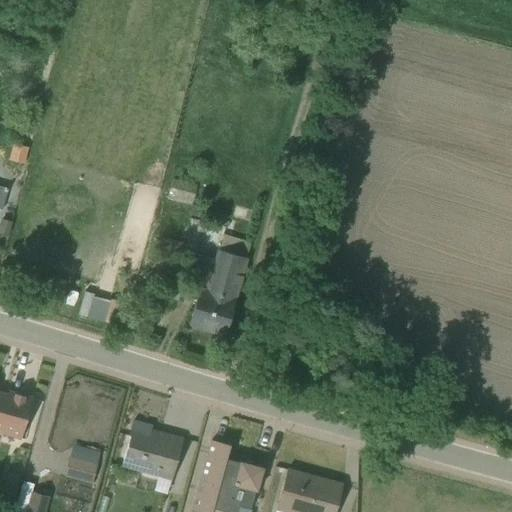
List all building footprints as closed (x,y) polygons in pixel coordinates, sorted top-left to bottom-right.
[(45,147),(50,115),(38,114),(34,145),(45,147)] [(8,161),(24,165),(28,149),(12,145),(8,161)] [(167,200),(191,207),(197,187),(173,180),(167,200)] [(0,235),(8,237),(11,223),(0,219),(0,235)] [(188,326),(224,337),(235,298),(236,298),(247,259),(244,259),(249,243),(220,235),(213,259),(196,254),(186,286),(199,289),(188,326)] [(162,253),(180,257),(183,244),(166,239),(162,253)] [(0,435),(20,441),(31,399),(6,392),(6,395),(0,393),(0,435)] [(168,489),(182,440),(160,434),(159,437),(148,435),(150,427),(132,422),(118,475),(119,476),(121,468),(169,481),(167,488),(168,489)] [(248,511),(250,510),(248,510),(250,505),(256,507),(258,500),(251,498),(253,491),(255,492),(262,468),(239,462),(239,464),(225,460),(229,447),(209,442),(190,511),(248,511)] [(96,465),(68,458),(62,477),(92,485),(96,465)] [(274,511),(333,511),(341,486),(286,471),(274,511)] [(21,478),(5,474),(0,492),(0,493),(15,498),(21,478)] [(24,511),(42,511),(47,497),(30,493),(24,511)]
